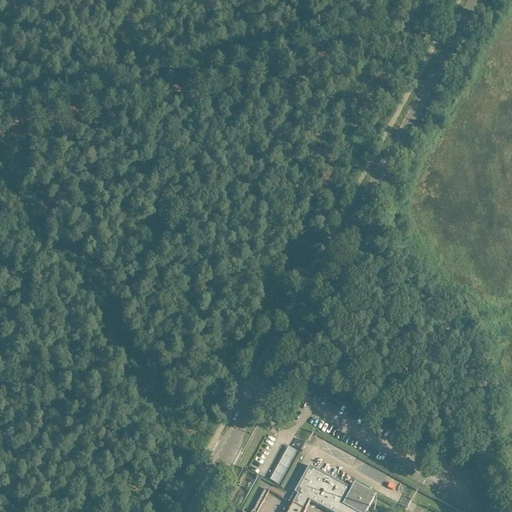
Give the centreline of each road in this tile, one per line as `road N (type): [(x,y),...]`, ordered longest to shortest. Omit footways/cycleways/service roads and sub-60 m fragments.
road 1 (tertiary): [(195,511),(486,0)]
road 2 (track): [(0,129),(200,95),(447,36)]
